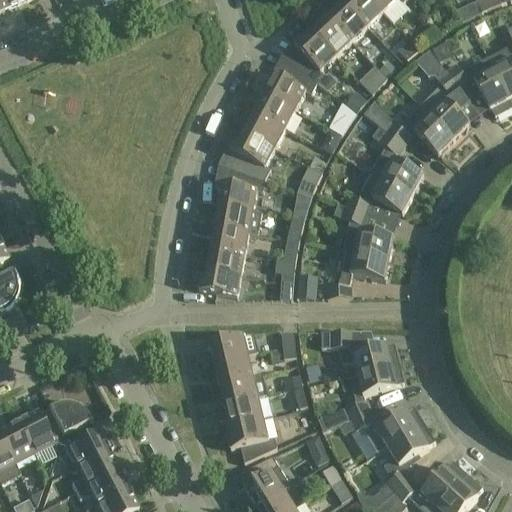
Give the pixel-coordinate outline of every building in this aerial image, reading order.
[(0,0),(0,14),(18,7),(15,0),(0,0)] [(368,31),(384,17),(367,0),(352,0),(345,7),(368,31)] [(367,0),(384,17),(400,1),(404,6),(411,0),(367,0)] [(501,8),(498,0),(486,0),(476,5),(482,18),(501,8)] [(511,0),(498,0),(501,8),(511,4),(511,0)] [(352,46),(368,31),(345,7),(329,22),(352,46)] [(472,22),(466,10),(456,14),(462,27),(472,22)] [(314,37),(337,61),(352,46),(329,22),(314,37)] [(289,67),(317,89),(318,88),(325,81),(321,76),(337,61),(314,37),(304,46),(301,42),(294,49),(301,56),(289,67)] [(420,54),(412,44),(399,55),(407,65),(420,54)] [(488,62),(511,106),(511,59),(508,51),(488,62)] [(496,121),(511,112),(511,106),(488,62),(462,76),(457,69),(447,76),(467,103),(476,97),(475,96),(479,93),(491,114),(492,113),(496,121)] [(312,98),(317,89),(289,67),(281,82),(272,77),(268,85),(272,87),(266,99),(296,114),(306,95),(312,98)] [(389,83),(376,69),(360,85),(373,99),(389,83)] [(459,110),(467,103),(447,76),(437,83),(442,89),(421,110),(455,144),(471,129),(454,112),(458,108),(459,110)] [(344,139),(363,102),(348,95),(330,132),(344,139)] [(286,134),(296,114),(266,99),(256,118),(286,134)] [(393,126),(386,136),(405,150),(413,140),(416,137),(439,160),(455,144),(421,110),(400,131),(393,126)] [(275,153),(286,134),(256,118),(246,137),(275,153)] [(398,160),(405,150),(386,136),(380,131),(372,141),(386,151),(372,177),(414,199),(424,180),(394,163),(396,159),(398,160)] [(229,171),(228,172),(266,185),(271,174),(266,171),(275,153),(246,137),(240,149),(235,146),(231,154),(239,158),(231,172),(229,171)] [(266,185),(228,172),(231,174),(228,189),(219,187),(218,196),(223,197),(220,210),(253,216),(257,194),(264,196),(266,185)] [(403,219),(414,199),(372,177),(359,203),(350,200),(346,211),(368,219),(373,208),(370,207),(372,202),(403,219)] [(380,223),(368,219),(346,211),(338,208),(334,220),(350,226),(344,254),(347,255),(390,264),(395,242),(372,237),(373,234),(376,234),(380,223)] [(220,210),(216,232),(249,238),(258,239),(263,218),(253,216),(220,210)] [(288,245),(300,247),(305,226),(293,222),(288,245)] [(249,238),(216,232),(212,253),(245,259),(249,238)] [(288,245),(284,264),(283,266),(296,268),(300,247),(288,245)] [(0,247),(0,280),(11,274),(6,264),(8,263),(0,247)] [(208,274),(241,280),(245,259),(212,253),(208,274)] [(390,264),(347,255),(340,291),(328,291),(328,303),(352,303),(352,290),(351,290),(353,279),(386,285),(390,264)] [(283,266),(284,264),(277,263),(276,277),(282,278),(295,279),(296,268),(283,266)] [(0,317),(4,315),(9,312),(12,308),(15,304),(17,299),(19,294),(19,288),(18,283),(16,278),(14,273),(11,274),(0,280),(0,317)] [(241,280),(208,274),(206,287),(201,286),(199,295),(237,302),(241,280)] [(293,304),(295,279),(282,278),(281,304),(293,304)] [(315,302),(316,279),(305,278),(304,301),(315,302)] [(355,367),(359,379),(401,368),(396,349),(387,351),(387,349),(366,354),(364,347),(364,336),(322,336),(322,353),(340,353),(343,367),(355,367)] [(294,337),(282,337),(285,363),(297,362),(294,337)] [(243,339),(206,348),(208,357),(212,356),(216,368),(248,360),(259,358),(254,339),(243,339)] [(248,360),(216,368),(221,389),(253,382),(253,381),(248,360)] [(345,414),(327,422),(331,433),(340,429),(372,416),(368,405),(366,405),(365,400),(398,392),(397,390),(405,388),(401,368),(392,370),(359,379),(362,392),(354,394),(358,409),(345,414)] [(221,389),(226,410),(258,403),(258,402),(268,399),(263,379),(253,381),(253,382),(221,389)] [(258,403),(226,410),(230,430),(273,421),(268,399),(258,402),(258,403)] [(65,450),(66,451),(74,447),(68,437),(89,426),(92,425),(90,421),(88,417),(85,414),(82,411),(79,409),(75,407),(71,406),(68,405),(64,405),(60,406),(56,406),(51,408),(47,410),(49,413),(60,434),(50,439),(54,448),(55,447),(65,450)] [(372,416),(340,429),(344,439),(354,434),(355,437),(363,433),(377,457),(388,450),(389,452),(426,429),(415,412),(408,416),(407,415),(377,433),(376,433),(374,428),(377,427),(372,416)] [(17,426),(34,458),(54,448),(50,439),(60,434),(49,413),(39,418),(37,416),(17,426)] [(273,421),(230,430),(234,444),(229,445),(231,454),(241,452),(245,467),(277,453),(275,441),(278,440),(273,421)] [(0,434),(0,439),(15,468),(34,458),(17,426),(0,434)] [(66,451),(76,471),(108,455),(107,454),(113,451),(106,438),(100,440),(97,435),(95,436),(89,426),(68,437),(74,447),(66,451)] [(393,484),(380,494),(388,503),(413,483),(406,475),(412,469),(410,465),(430,453),(429,451),(437,447),(426,429),(419,434),(389,452),(395,462),(384,470),(393,484)] [(0,439),(0,486),(1,488),(20,479),(15,468),(0,439)] [(76,496),(118,474),(108,455),(76,471),(81,482),(71,487),(76,496)] [(256,511),(284,494),(291,490),(273,461),(246,474),(254,486),(245,492),(256,511)] [(420,511),(439,511),(469,479),(454,466),(447,473),(445,472),(422,498),(418,494),(420,492),(413,483),(388,503),(377,511),(406,511),(402,508),(409,502),(420,511)] [(323,475),(332,490),(343,484),(334,469),(323,475)] [(96,510),(128,493),(118,474),(76,496),(80,503),(90,498),(96,510)] [(477,500),(484,493),(469,479),(439,511),(469,511),(478,502),(477,500)] [(343,484),(332,490),(342,507),(353,500),(343,484)] [(137,511),(128,493),(96,510),(91,511),(137,511)] [(294,511),(284,494),(256,511),(294,511)]
